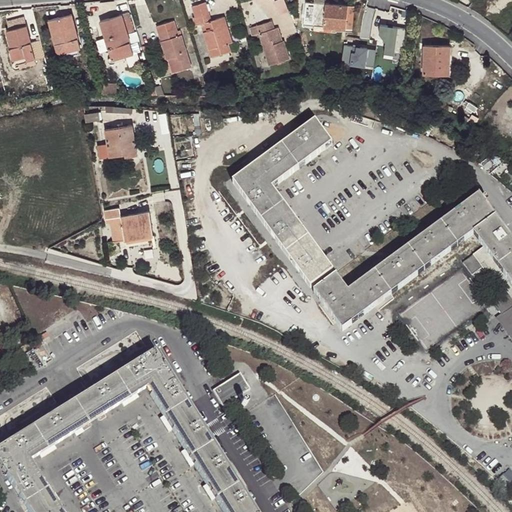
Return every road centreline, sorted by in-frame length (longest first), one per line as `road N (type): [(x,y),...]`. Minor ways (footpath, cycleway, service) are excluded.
road 1 (residential): [(0,404),(137,322),(171,336),(277,511)]
road 2 (residential): [(0,245),(189,289),(173,191)]
